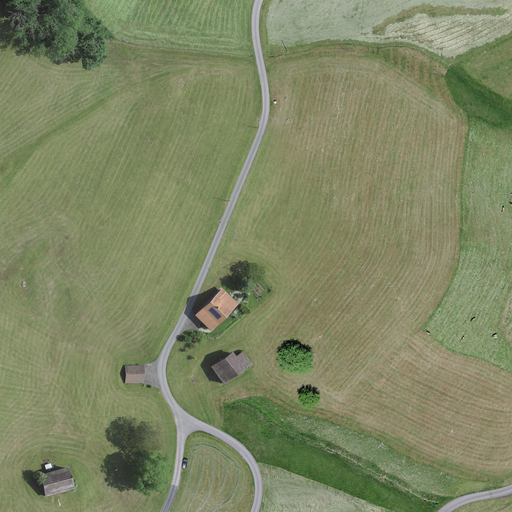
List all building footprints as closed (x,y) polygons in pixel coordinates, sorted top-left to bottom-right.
[(14,213),(8,220),(17,227),(23,221),(14,213)] [(221,293),(194,317),(207,331),(233,307),(221,293)] [(231,354),(208,368),(219,386),(250,368),(242,355),(234,359),(231,354)] [(143,367),(127,367),(127,385),(143,385),(143,367)] [(64,470),(38,476),(42,496),(68,490),(64,470)]
